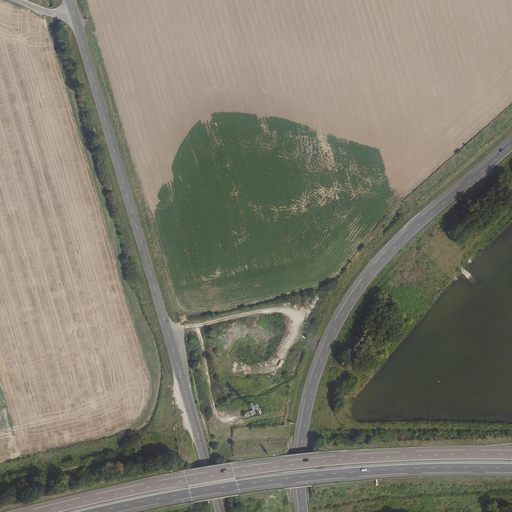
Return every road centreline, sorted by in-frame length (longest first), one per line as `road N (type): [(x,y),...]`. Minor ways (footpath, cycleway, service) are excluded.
road 1 (tertiary): [(220,511),(74,16)]
road 2 (motorway): [(511,454),(282,465),(38,511)]
road 3 (motorway): [(511,143),(401,239),(330,335),(303,424),(303,511)]
road 4 (motorway): [(98,511),(282,479),(511,468)]
road 5 (track): [(140,457),(0,487)]
